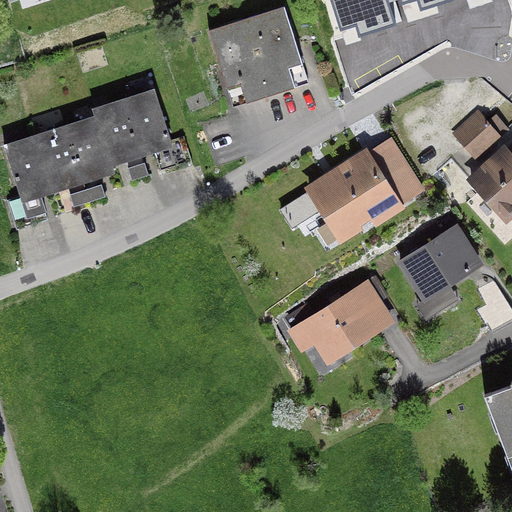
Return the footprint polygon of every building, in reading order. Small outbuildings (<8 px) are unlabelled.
[(388,0),(330,0),(340,30),(355,25),(359,36),(396,25),(389,2),(388,0)] [(388,0),(389,2),(394,0),(400,0),(402,5),(415,0),(417,0),(421,10),(452,0),(388,0)] [(208,30),(233,106),(308,83),(284,6),(208,30)] [(124,101),(140,151),(153,147),(162,174),(193,164),(184,136),(170,140),(154,92),(124,101)] [(96,118),(110,161),(125,156),(133,183),(149,178),(140,151),(124,101),(94,111),(96,118)] [(479,112),(455,134),(476,157),(499,136),(479,112)] [(66,127),(91,205),(106,200),(97,172),(112,168),(110,161),(96,118),(66,127)] [(36,137),(52,187),(67,183),(75,209),(91,205),(66,127),(36,137)] [(52,187),(36,137),(5,147),(21,195),(7,200),(16,228),(47,218),(39,191),(52,187)] [(511,155),(506,149),(471,181),(504,216),(511,208),(511,155)] [(382,178),(365,153),(309,188),(341,237),(357,227),(353,220),(370,209),(377,220),(423,190),(405,163),(382,178)] [(425,299),(480,264),(456,226),(401,261),(425,299)] [(495,281),(479,291),(488,305),(504,295),(495,281)] [(303,322),(328,360),(378,328),(364,306),(377,297),(367,282),(303,322)] [(511,467),(511,384),(485,394),(511,467)]
